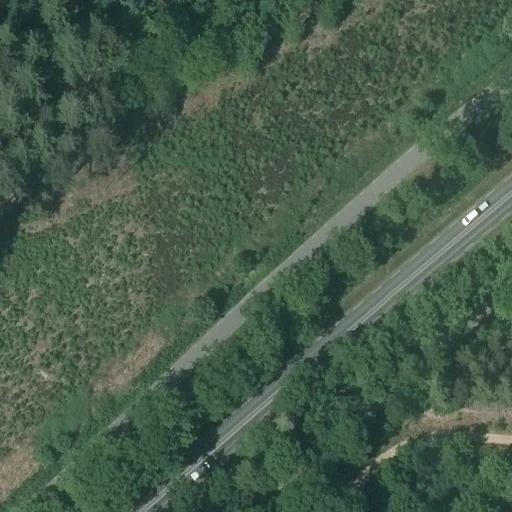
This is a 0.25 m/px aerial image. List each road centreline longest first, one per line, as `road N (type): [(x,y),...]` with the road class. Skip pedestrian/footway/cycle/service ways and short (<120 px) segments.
road 1 (unclassified): [(27,511),(170,375),(511,81)]
road 2 (primary): [(145,511),(511,195)]
road 3 (track): [(0,214),(27,184),(122,116),(333,0)]
road 4 (track): [(332,499),(358,486),(411,435),(511,442)]
